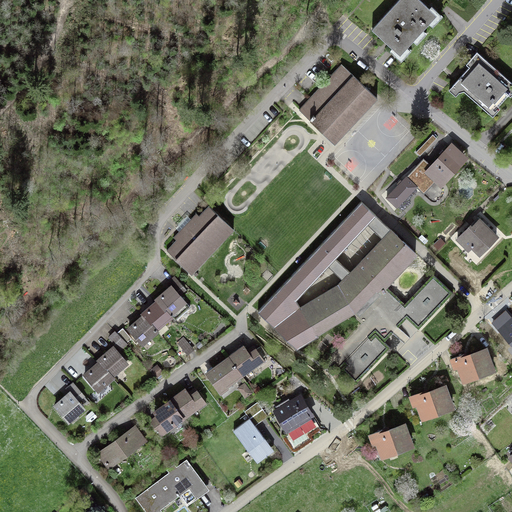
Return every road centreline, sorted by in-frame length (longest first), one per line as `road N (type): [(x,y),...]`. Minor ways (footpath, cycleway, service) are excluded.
road 1 (residential): [(72,454),(25,404),(155,262),(161,217),(278,93),(335,34),(412,95)]
road 2 (track): [(296,40),(26,308),(0,345)]
road 3 (residential): [(228,511),(511,286)]
road 4 (residential): [(72,454),(239,328)]
road 5 (residential): [(412,95),(496,0)]
road 6 (residential): [(412,95),(511,172)]
